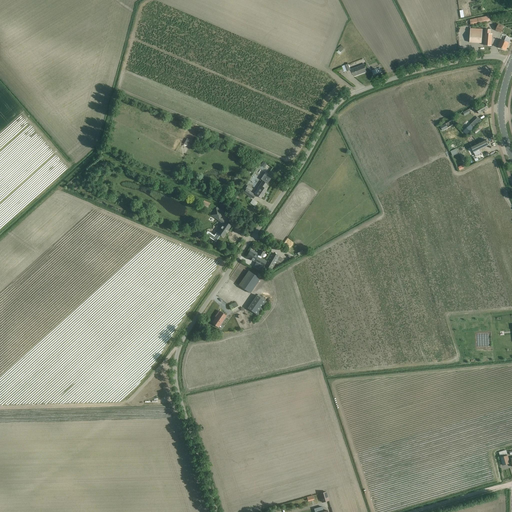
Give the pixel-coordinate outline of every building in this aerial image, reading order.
[(491,21),(489,16),(470,20),(471,25),(491,21)] [(499,24),(496,31),(501,33),(504,27),(499,24)] [(470,33),(470,43),(482,43),(482,33),(470,33)] [(504,41),(501,40),(498,47),(506,51),(511,39),(506,37),(504,41)] [(363,64),(351,69),(353,76),(366,72),(363,64)] [(486,104),(476,110),(478,114),(479,113),(480,114),(489,108),(486,104)] [(471,125),(463,131),(467,135),(474,128),(471,125)] [(475,145),(471,147),(472,149),(474,152),(476,156),(480,154),(481,154),(479,150),(489,145),(489,144),(488,142),(488,143),(487,140),(477,145),(476,144),(475,144),(475,145)] [(476,156),(473,157),(475,162),(482,159),(480,154),(476,156)] [(260,183),(266,172),(257,168),(249,185),(253,187),(256,181),(260,183)] [(267,185),(262,182),(258,188),(260,189),(256,195),(261,198),(267,190),(264,188),(267,185)] [(246,189),(244,193),(253,199),(255,196),(246,189)] [(207,209),(209,203),(204,201),(201,207),(207,209)] [(216,208),(212,214),(220,219),(224,213),(216,208)] [(224,221),(220,228),(221,228),(217,233),(216,232),(212,239),(216,242),(221,235),(223,237),(231,226),(224,221)] [(267,261),(260,258),(264,252),(260,250),(257,256),(250,251),(247,257),(255,262),(255,261),(261,265),(258,270),(266,274),(267,272),(270,274),(280,256),(275,254),(267,268),(264,267),(267,261)] [(239,285),(250,293),(260,279),(249,271),(239,285)] [(236,273),(229,281),(235,285),(241,277),(236,273)] [(225,306),(236,295),(228,287),(217,299),(225,306)] [(257,295),(248,309),(258,315),(267,302),(257,295)] [(212,323),(218,327),(226,316),(219,311),(215,317),(216,317),(212,323)] [(508,456),(501,458),(503,465),(510,463),(508,456)] [(326,492),(320,494),(322,502),(329,501),(326,492)]
